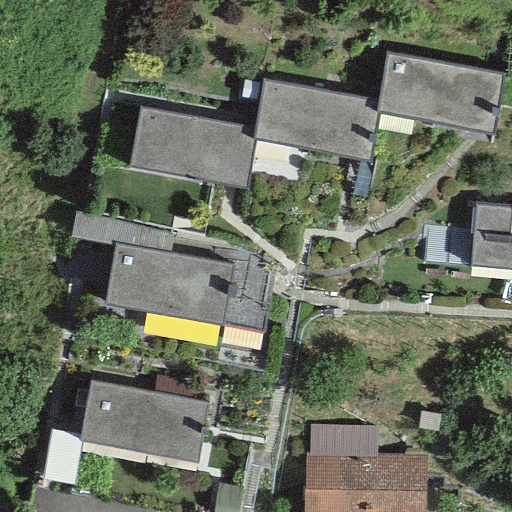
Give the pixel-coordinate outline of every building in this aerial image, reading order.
[(505,71),(387,52),(380,98),(378,110),(495,129),(505,71)] [(380,98),(263,79),(255,126),(254,137),(371,156),(378,110),(380,98)] [(255,126),(138,107),(128,165),(246,184),(254,137),(255,126)] [(511,206),(474,204),(470,262),(511,264),(511,206)] [(231,264),(115,242),(104,300),(220,321),(231,264)] [(206,400),(89,379),(78,436),(195,458),(206,400)] [(309,453),(304,453),(303,511),(424,511),(425,453),(376,453),(376,425),(309,424),(309,453)]
